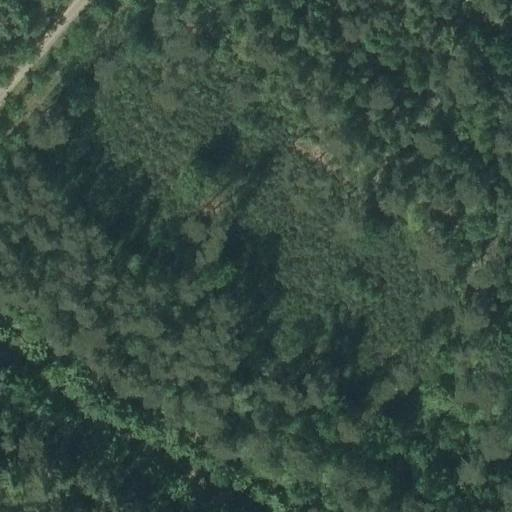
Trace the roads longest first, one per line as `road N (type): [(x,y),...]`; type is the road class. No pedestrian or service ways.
road 1 (track): [(292,511),(0,324)]
road 2 (unknown): [(0,102),(88,0)]
